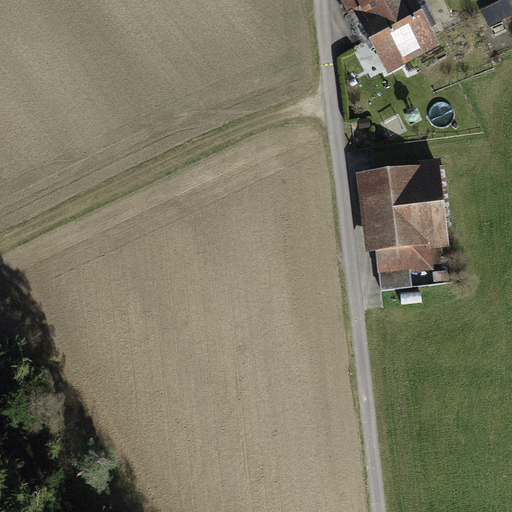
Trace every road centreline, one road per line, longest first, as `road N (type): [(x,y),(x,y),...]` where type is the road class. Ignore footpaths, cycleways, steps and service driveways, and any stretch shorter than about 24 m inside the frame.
road 1 (unclassified): [(379,511),(322,0)]
road 2 (track): [(0,246),(228,135),(333,97)]
